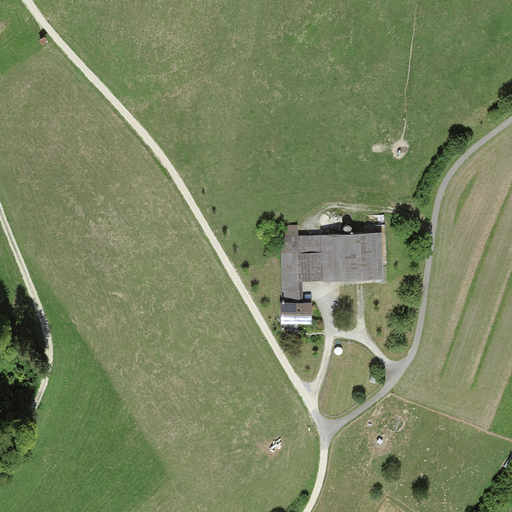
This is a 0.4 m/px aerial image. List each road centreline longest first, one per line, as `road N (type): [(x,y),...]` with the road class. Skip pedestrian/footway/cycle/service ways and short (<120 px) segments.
road 1 (track): [(307,511),(325,440),(313,408),(173,173),(27,0)]
road 2 (track): [(511,118),(444,178),(410,359),(382,394),(324,431)]
road 3 (track): [(0,457),(29,413),(47,345),(0,217)]
